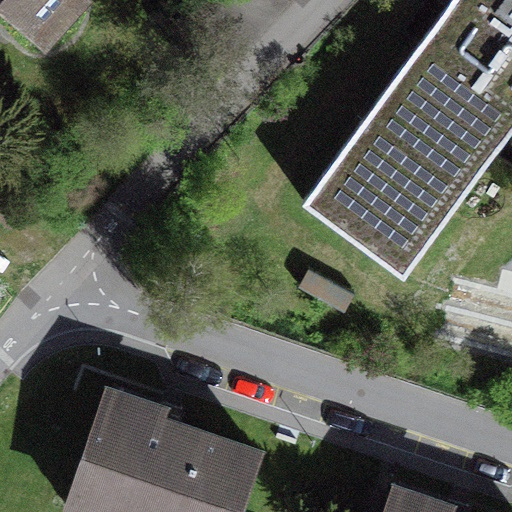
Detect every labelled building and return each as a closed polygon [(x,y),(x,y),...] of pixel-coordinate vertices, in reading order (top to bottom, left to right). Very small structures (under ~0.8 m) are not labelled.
[(0,0),(42,38),(75,0),(0,0)] [(511,125),(511,0),(446,0),(299,200),(401,275),(511,125)] [(0,172),(0,220),(2,222),(26,197),(0,172)] [(160,408),(109,390),(70,502),(99,511),(232,511),(254,452),(157,418),(160,408)] [(449,511),(394,493),(387,511),(449,511)]
